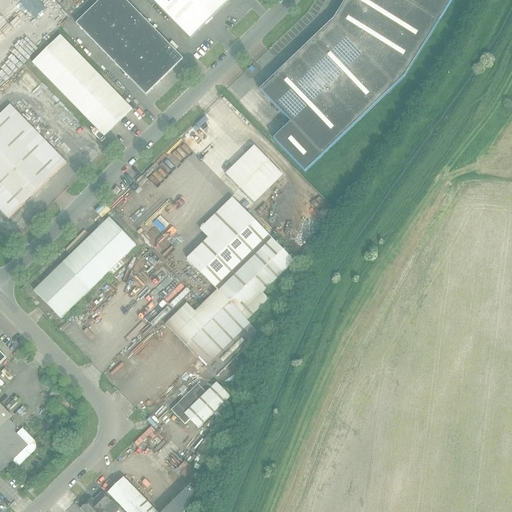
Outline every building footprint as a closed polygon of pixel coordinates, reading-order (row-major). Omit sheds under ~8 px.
[(145,96),(160,81),(183,59),(124,0),(100,0),(76,24),(145,96)] [(152,0),(190,38),(229,0),(152,0)] [(405,76),(451,0),(345,0),(333,19),(284,67),(271,78),(260,89),(259,90),(290,122),(274,139),(273,139),(305,172),(405,76)] [(132,110),(60,36),(32,63),(104,137),(132,110)] [(0,210),(8,219),(66,163),(10,105),(0,114),(0,210)] [(254,146),(225,175),(254,204),(283,175),(254,146)] [(197,373),(204,365),(216,377),(259,335),(246,321),(268,299),(262,293),(294,262),(232,198),(200,230),(208,238),(187,259),(217,290),(195,312),(186,303),(165,324),(198,359),(190,366),(197,373)] [(109,218),(34,291),(61,319),(136,246),(109,218)] [(198,428),(230,397),(216,382),(206,393),(197,384),(171,410),(184,424),(190,419),(198,428)] [(17,467),(33,451),(34,450),(35,449),(35,447),(36,446),(35,444),(35,443),(34,441),(33,440),(22,428),(16,434),(5,423),(11,417),(0,405),(0,472),(12,461),(17,467)] [(162,511),(156,511),(150,505),(123,478),(108,493),(126,511),(184,511),(185,511),(174,500),(162,511)] [(102,509),(110,501),(102,492),(93,500),(91,498),(80,509),(83,511),(103,511),(104,511),(102,509)]
